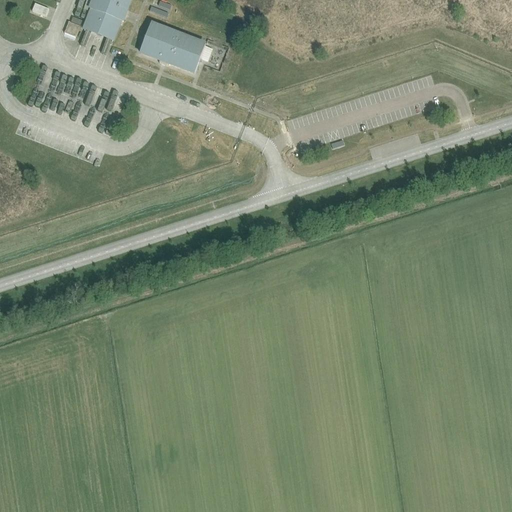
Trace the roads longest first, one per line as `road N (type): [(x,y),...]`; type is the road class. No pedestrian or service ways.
road 1 (unclassified): [(286,195),(0,286)]
road 2 (unclassified): [(286,195),(273,155),(253,137),(44,58)]
road 3 (unclassified): [(511,122),(286,195)]
